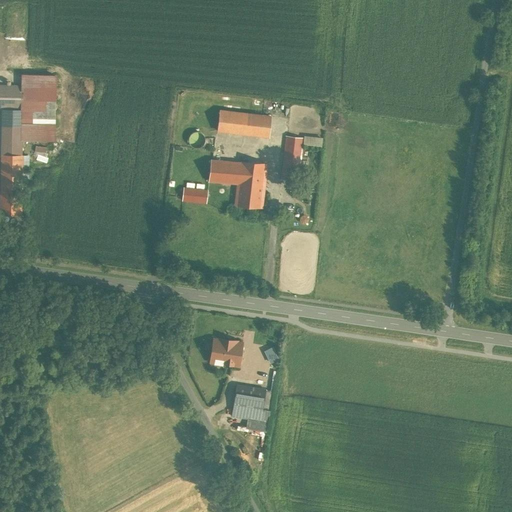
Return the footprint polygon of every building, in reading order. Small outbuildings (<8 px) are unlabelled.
[(23,86),(0,85),(0,108),(22,109),(22,101),(23,86)] [(54,101),(22,101),(22,109),(22,121),(54,122),(54,101)] [(272,117),(220,110),(218,130),(270,136),(272,117)] [(46,126),(0,124),(0,144),(5,144),(5,141),(45,143),(46,126)] [(195,132),(194,132),(192,133),(191,134),(190,136),(189,137),(189,139),(189,141),(190,142),(190,144),(191,145),(193,147),(194,147),(196,148),(198,148),(199,148),(201,147),(203,146),(204,145),(205,144),(205,142),(206,140),(206,139),(205,137),(205,135),(203,134),(202,133),(201,132),(199,131),(197,131),(195,132)] [(287,136),(282,179),(299,181),(304,138),(287,136)] [(47,147),(36,145),(34,157),(45,158),(47,147)] [(23,155),(3,154),(1,214),(21,215),(23,155)] [(266,164),(212,159),(209,181),(239,184),(239,186),(264,188),(266,164)] [(309,184),(299,183),(297,199),(307,200),(309,184)] [(264,188),(239,186),(237,205),(262,207),(264,188)] [(208,190),(184,188),(183,200),(207,202),(208,190)] [(237,341),(220,338),(220,340),(215,339),(211,361),(215,361),(214,363),(223,365),(223,362),(239,365),(242,343),(237,342),(237,341)] [(273,346),(254,343),(252,357),(252,358),(251,369),(262,371),(264,359),(270,360),(273,346)] [(278,368),(269,366),(267,381),(276,382),(278,368)] [(266,390),(237,385),(234,404),(263,409),(266,390)] [(263,409),(234,404),(232,415),(269,421),(270,410),(263,409)]
